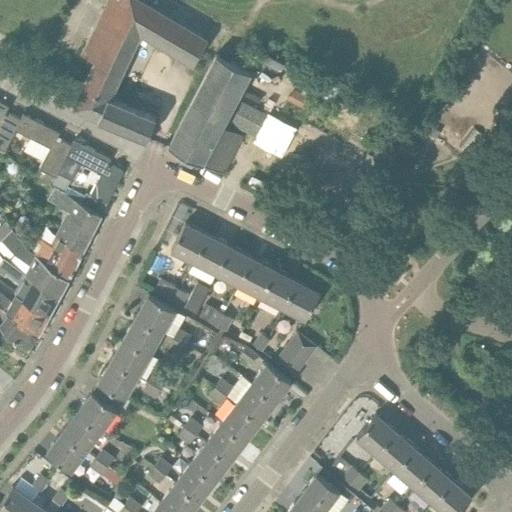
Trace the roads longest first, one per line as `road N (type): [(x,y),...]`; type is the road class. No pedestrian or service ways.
road 1 (residential): [(0,432),(44,381),(153,163)]
road 2 (residential): [(372,317),(365,286),(344,262),(153,163)]
road 3 (residential): [(511,490),(356,360)]
road 4 (unclassified): [(372,317),(395,309),(511,181)]
road 5 (residential): [(243,511),(356,360)]
road 6 (residential): [(153,163),(0,81)]
